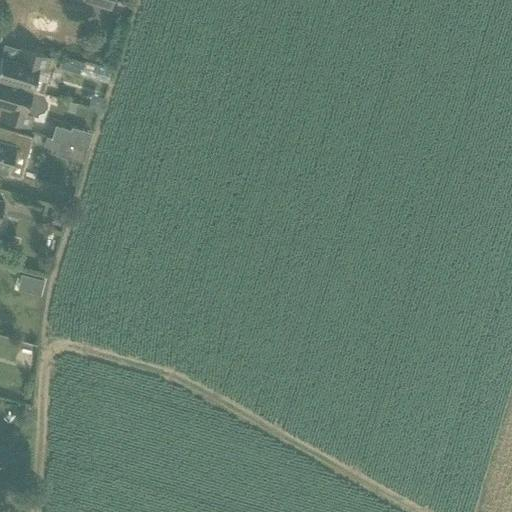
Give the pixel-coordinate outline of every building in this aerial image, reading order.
[(49,73),(45,71),(49,57),(18,48),(14,60),(0,55),(0,80),(43,94),(49,73)] [(43,94),(0,80),(0,105),(0,106),(0,107),(0,119),(29,128),(32,116),(36,117),(37,113),(42,112),(45,109),(46,107),(46,102),(44,99),(42,97),(43,94)] [(61,99),(59,107),(74,111),(76,104),(61,99)] [(0,172),(20,178),(26,158),(32,137),(0,126),(0,172)] [(55,127),(52,138),(58,139),(67,142),(70,131),(69,131),(55,127)] [(45,136),(42,147),(54,151),(53,155),(81,164),(82,159),(86,148),(67,142),(58,139),(52,138),(45,136)] [(60,226),(64,214),(52,210),(48,222),(60,226)] [(20,274),(16,289),(39,295),(44,280),(20,274)] [(11,481),(5,494),(16,493),(15,481),(11,481)]
